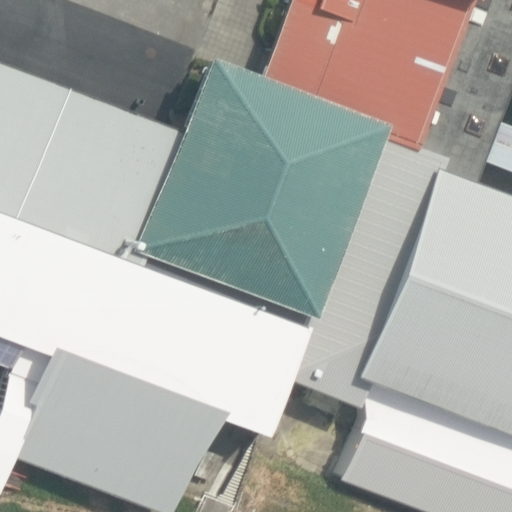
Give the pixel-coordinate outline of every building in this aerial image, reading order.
[(400,148),(455,0),(277,0),(249,76),(369,121),(364,135),(400,148)] [(511,0),(455,0),(400,148),(364,135),(296,317),(284,311),(259,376),(269,379),(271,376),(347,406),(350,430),(366,385),(339,375),(417,166),(511,201),(511,129),(488,120),(510,65),(511,61),(511,0)] [(158,135),(115,248),(284,311),(296,317),(364,135),(369,121),(249,76),(190,54),(158,135)] [(0,213),(13,219),(59,98),(0,76),(0,213)] [(112,256),(115,248),(158,135),(59,98),(13,219),(112,256)] [(339,375),(366,385),(511,439),(511,201),(417,166),(339,375)] [(0,239),(63,263),(71,240),(13,219),(0,213),(0,239)] [(0,369),(10,373),(19,377),(28,352),(63,263),(0,239),(0,369)] [(259,376),(284,311),(115,248),(112,256),(71,240),(63,263),(28,352),(194,415),(238,431),(259,376)] [(157,511),(194,415),(28,352),(19,377),(6,411),(17,415),(2,457),(149,511),(157,511)] [(0,369),(0,461),(2,457),(17,415),(6,411),(19,377),(10,373),(0,369)] [(511,511),(511,439),(366,385),(350,430),(331,480),(418,511),(511,511)]
